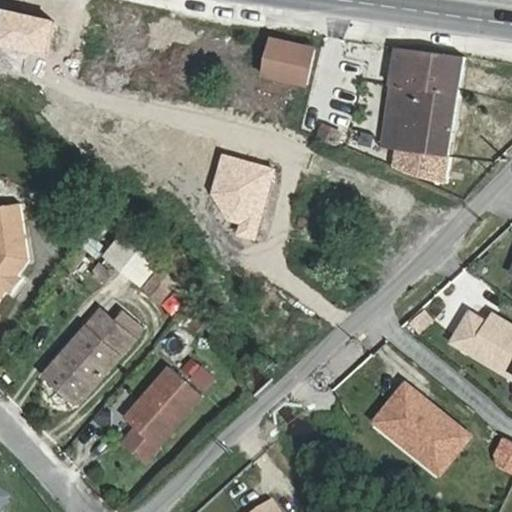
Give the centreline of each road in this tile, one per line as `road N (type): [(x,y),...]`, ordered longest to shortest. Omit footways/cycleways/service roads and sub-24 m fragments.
road 1 (residential): [(143,511),(365,311)]
road 2 (residential): [(365,311),(511,431)]
road 3 (residential): [(365,311),(494,187)]
road 4 (secondary): [(338,0),(511,24)]
road 5 (residential): [(0,418),(91,511)]
